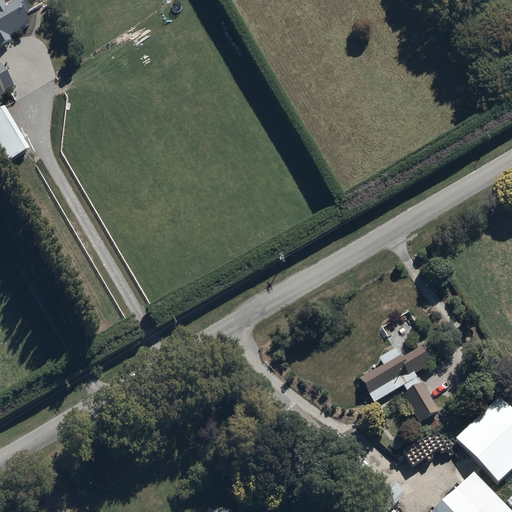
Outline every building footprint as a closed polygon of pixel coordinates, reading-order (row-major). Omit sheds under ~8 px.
[(0,0),(0,45),(8,41),(5,36),(26,23),(18,10),(25,6),(21,0),(11,0),(3,5),(0,0)] [(0,66),(0,95),(13,87),(0,66)] [(1,106),(0,106),(0,156),(3,162),(26,149),(1,106)] [(370,404),(400,386),(403,390),(399,393),(416,421),(435,409),(420,384),(419,384),(412,373),(426,364),(416,347),(399,358),(393,348),(376,358),(381,366),(356,381),(370,404)] [(511,415),(498,400),(456,440),(499,486),(511,473),(511,415)] [(318,430),(294,405),(286,413),(311,438),(318,430)] [(385,487),(332,430),(314,446),(374,511),(383,511),(396,501),(394,499),(400,493),(390,483),(385,487)] [(506,511),(470,474),(429,511),(506,511)]
